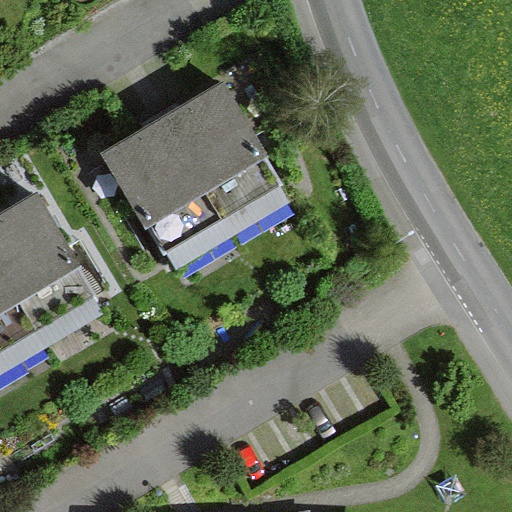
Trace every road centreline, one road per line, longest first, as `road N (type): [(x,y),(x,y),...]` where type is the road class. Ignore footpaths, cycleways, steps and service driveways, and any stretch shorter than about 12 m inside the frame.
road 1 (residential): [(465,265),(57,511)]
road 2 (residential): [(337,0),(373,104),(465,265)]
road 3 (residential): [(190,0),(0,106)]
